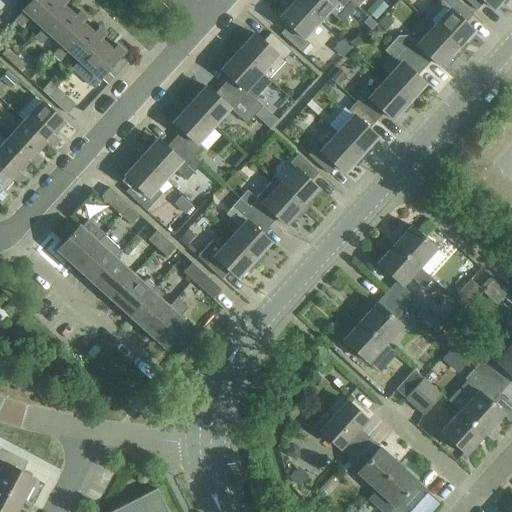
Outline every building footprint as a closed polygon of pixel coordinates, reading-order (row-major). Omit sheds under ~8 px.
[(31,17),(43,28),(63,7),(68,1),(67,0),(55,0),(55,1),(54,0),(33,0),(15,20),(22,26),(31,17)] [(320,22),(296,0),(289,0),(293,4),(280,18),(290,27),(282,36),(305,56),(313,47),(304,39),(320,22)] [(296,0),(320,22),(329,12),(341,23),(357,6),(349,0),(296,0)] [(433,27),(433,28),(460,53),(464,49),(460,45),(473,32),(464,24),(473,15),(456,0),(438,0),(440,1),(424,19),(433,27)] [(466,0),(477,10),(485,1),(493,9),(501,0),(466,0)] [(389,10),(380,2),(368,14),(377,23),(389,10)] [(74,17),(63,7),(43,28),(34,38),(42,45),(51,35),(62,45),(81,24),(87,18),(79,11),(74,17)] [(69,51),(80,61),(100,41),(106,35),(98,28),(92,34),(81,24),(62,45),(53,55),(60,61),(69,51)] [(394,40),(403,49),(424,68),(432,59),(440,67),(453,52),(457,56),(460,53),(433,28),(417,44),(407,35),(398,36),(394,40)] [(234,50),(263,76),(269,82),(285,64),(283,63),(292,54),(271,35),(263,43),(255,36),(242,50),(237,46),(234,50)] [(117,45),(111,51),(100,41),(80,61),(73,69),(93,88),(101,79),(101,78),(118,59),(119,60),(126,52),(117,45)] [(2,55),(20,71),(26,65),(8,48),(2,55)] [(401,62),(385,80),(413,106),(417,102),(412,98),(425,84),(416,77),(424,68),(403,49),(395,57),(401,62)] [(260,90),(254,85),(263,76),(234,50),(230,53),(235,57),(222,71),(231,79),(223,87),(255,118),(264,109),(252,98),(260,90)] [(7,71),(0,79),(0,92),(14,77),(7,71)] [(363,93),(355,101),(375,121),(384,111),(392,119),(406,104),(410,108),(413,106),(385,80),(368,98),(363,93)] [(42,91),(48,97),(67,115),(76,105),(50,82),(42,91)] [(190,99),(186,103),(214,128),(230,111),(247,126),(255,118),(223,87),(215,96),(207,89),(194,103),(190,99)] [(353,116),(336,134),(364,159),(368,155),(363,151),(376,137),(368,129),(375,121),(355,101),(347,110),(353,116)] [(182,132),(175,140),(196,159),(204,151),(198,145),(214,128),(186,103),(182,107),(186,111),(174,124),(182,132)] [(43,104),(25,123),(46,142),(53,148),(59,142),(52,135),(63,123),(43,104)] [(25,123),(8,142),(29,161),(35,167),(42,159),(36,153),(46,142),(25,123)] [(364,159),(336,134),(321,151),(315,146),(306,155),(327,174),(335,165),(343,173),(357,158),(361,162),(364,159)] [(141,152),(138,155),(166,181),(175,171),(187,182),(203,165),(196,159),(175,140),(166,149),(158,141),(145,156),(141,152)] [(8,142),(0,150),(0,168),(12,179),(19,186),(25,178),(19,172),(29,161),(8,142)] [(294,169),(278,186),(306,212),(310,207),(306,204),(318,190),(309,182),(317,173),(297,154),(288,163),(294,169)] [(138,162),(125,177),(133,185),(125,193),(147,213),(155,203),(172,186),(166,181),(138,155),(134,159),(138,162)] [(12,179),(0,168),(0,205),(8,196),(2,190),(12,179)] [(257,200),(250,208),(271,227),(278,220),(285,226),(298,212),(302,216),(306,212),(278,186),(272,181),(256,199),(257,200)] [(102,199),(122,218),(130,209),(109,191),(102,199)] [(180,197),(173,205),(185,215),(192,207),(180,197)] [(246,222),(231,240),(259,265),(262,262),(258,258),(271,244),(262,237),(271,227),(250,208),(240,199),(232,209),(246,222)] [(174,226),(183,215),(169,202),(159,212),(174,226)] [(130,209),(122,218),(131,226),(139,218),(130,209)] [(420,229),(427,235),(434,227),(428,221),(420,229)] [(68,269),(71,272),(97,244),(104,237),(89,223),(82,230),(79,228),(70,223),(64,237),(68,241),(58,251),(72,265),(68,269)] [(409,226),(393,244),(418,267),(435,249),(409,226)] [(148,240),(157,249),(166,239),(156,231),(148,240)] [(97,244),(71,272),(75,276),(79,271),(93,284),(115,261),(122,253),(104,237),(97,244)] [(166,239),(157,249),(166,257),(175,247),(166,239)] [(213,242),(197,259),(222,281),(229,273),(238,280),(251,266),(256,270),(259,265),(231,240),(222,250),(213,242)] [(395,283),(387,293),(405,309),(414,299),(400,287),(410,277),(422,288),(431,278),(418,267),(393,244),(374,264),(395,283)] [(104,301),(107,305),(132,277),(115,261),(93,284),(107,297),(104,301)] [(182,274),(192,282),(200,273),(191,265),(182,274)] [(200,273),(192,282),(213,301),(220,293),(200,273)] [(114,303),(128,316),(154,288),(146,280),(142,286),(132,277),(107,305),(110,307),(114,303)] [(452,298),(462,306),(479,287),(469,279),(452,298)] [(139,334),(143,337),(168,309),(157,299),(162,294),(154,288),(128,316),(143,330),(139,334)] [(375,302),(358,320),(383,344),(401,325),(395,320),(405,309),(387,293),(377,303),(375,302)] [(168,309),(143,337),(146,340),(150,336),(165,349),(186,326),(178,318),(188,308),(177,298),(168,309)] [(383,344),(358,320),(341,339),(366,362),(383,344)] [(446,329),(438,338),(451,350),(459,340),(446,329)] [(488,353),(473,370),(500,394),(509,385),(511,380),(511,343),(497,360),(488,353)] [(413,369),(395,389),(404,397),(422,378),(413,369)] [(468,381),(449,402),(454,407),(459,412),(484,435),(490,429),(504,414),(494,406),(492,403),(500,394),(473,370),(465,379),(468,381)] [(422,378),(404,397),(414,406),(423,415),(431,407),(441,395),(422,378)] [(320,431),(350,459),(369,439),(356,428),(365,419),(346,402),(320,431)] [(452,420),(440,432),(448,439),(466,455),(484,435),(459,412),(452,420)] [(347,462),(377,489),(398,465),(369,439),(350,459),(347,462)] [(0,470),(0,471),(0,470),(0,487),(23,500),(35,479),(22,473),(28,462),(0,447),(0,470)] [(398,465),(377,489),(401,511),(419,511),(412,506),(426,491),(398,465)] [(0,511),(17,511),(23,500),(0,487),(0,511)] [(167,511),(156,489),(110,511),(167,511)]
